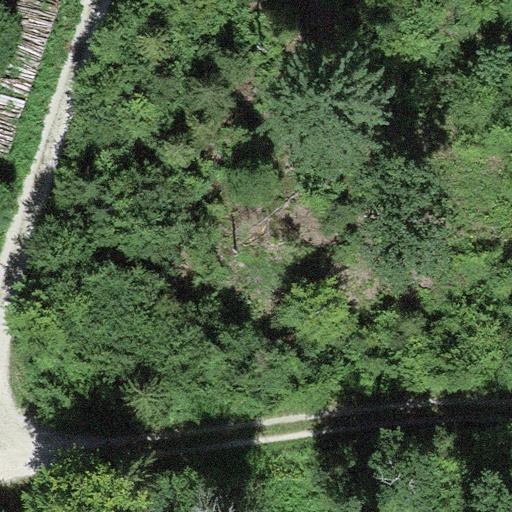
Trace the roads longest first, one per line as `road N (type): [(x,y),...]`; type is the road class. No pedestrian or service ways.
road 1 (track): [(0,477),(258,422),(511,404)]
road 2 (track): [(0,281),(101,0)]
